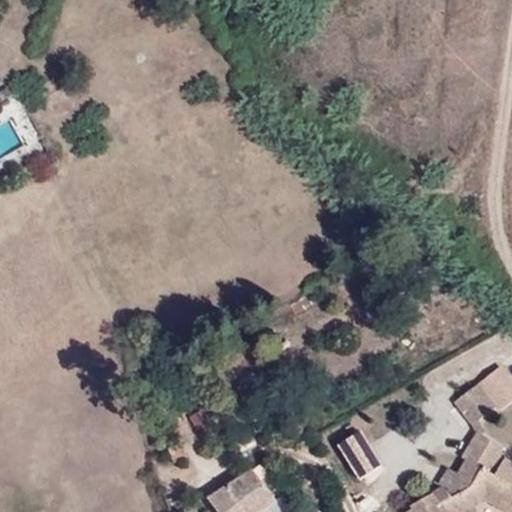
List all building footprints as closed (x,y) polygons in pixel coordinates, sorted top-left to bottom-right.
[(8,87),(0,93),(0,98),(2,102),(13,96),(8,87)] [(456,403),(474,425),(496,407),(479,384),(456,403)] [(192,418),(205,439),(214,434),(202,412),(192,418)] [(167,446),(179,442),(174,429),(162,433),(167,446)] [(366,432),(343,444),(361,480),(384,468),(366,432)] [(460,511),(462,511),(486,498),(510,511),(511,511),(511,462),(500,454),(503,448),(480,433),(464,457),(468,460),(459,475),(450,490),(434,500),(431,495),(413,506),(416,511),(460,511)] [(450,490),(459,475),(448,469),(440,484),(450,490)] [(252,471),(226,488),(242,511),(261,511),(277,501),(252,471)] [(242,511),(226,488),(210,500),(219,511),(242,511)]
